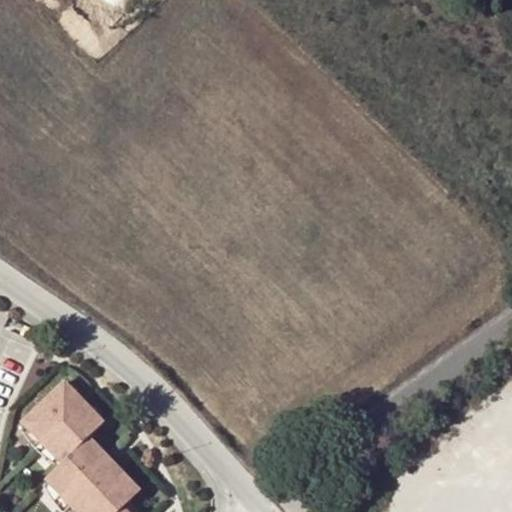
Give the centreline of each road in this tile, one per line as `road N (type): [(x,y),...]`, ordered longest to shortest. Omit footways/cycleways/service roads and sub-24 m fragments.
road 1 (tertiary): [(0,279),(117,366),(268,511)]
road 2 (residential): [(272,511),(511,337)]
